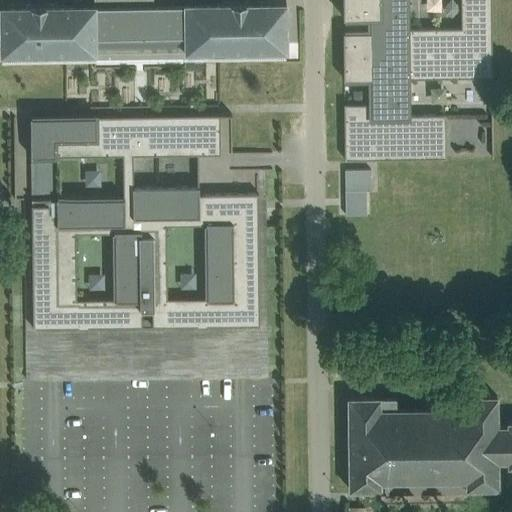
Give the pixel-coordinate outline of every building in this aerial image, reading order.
[(1,50),(3,50),(287,46),(287,26),(287,8),(287,0),(62,0),(62,2),(1,2),(1,30),(1,50)] [(343,0),(343,15),(345,15),(371,15),(371,30),(345,31),(345,30),(344,30),(344,78),(346,78),(346,77),(371,77),(372,102),(346,103),(346,102),(344,102),(345,158),(447,156),(447,155),(446,113),(408,114),(407,77),(491,76),(493,76),(491,0),(343,0)] [(51,209),(51,204),(51,202),(51,198),(51,196),(32,196),(25,196),(25,198),(24,198),(24,203),(24,210),(25,253),(25,271),(26,361),(26,374),(26,378),(75,378),(183,376),(231,376),(235,376),(269,375),(269,370),(267,218),(267,210),(267,207),(267,200),(266,176),(266,169),(258,169),(258,174),(259,191),(257,191),(200,192),(199,153),(221,153),(221,114),(231,114),(232,114),(232,112),(155,113),(148,114),(31,115),(31,155),(33,155),(125,155),(124,197),(57,197),(57,209),(51,209)] [(19,189),(52,189),(52,156),(19,156),(19,189)] [(346,165),(345,212),(369,212),(370,165),(346,165)] [(380,491),(469,489),(469,486),(499,486),(499,458),(510,458),(510,463),(511,462),(511,419),(509,420),(509,423),(498,424),(497,394),(466,394),(466,396),(450,396),(450,406),(396,407),(396,396),(380,396),(349,396),(351,488),(380,487),(380,491)]
